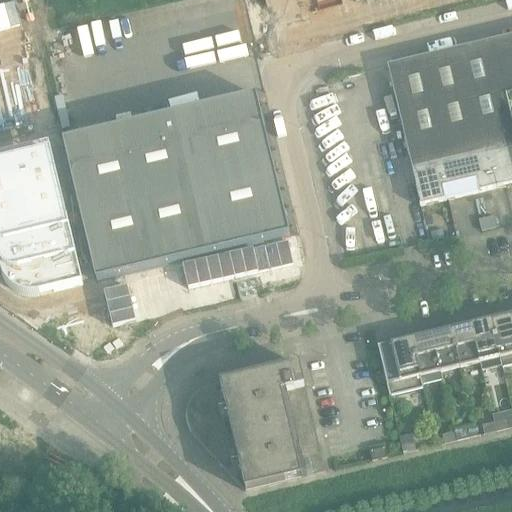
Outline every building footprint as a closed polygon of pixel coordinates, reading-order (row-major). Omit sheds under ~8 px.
[(511,38),(387,68),(420,207),(419,207),(419,208),(511,186),(511,38)] [(63,144),(96,283),(290,238),(256,97),(63,143),(63,144)] [(49,146),(0,157),(0,272),(1,276),(1,277),(2,278),(2,280),(3,281),(4,282),(7,286),(10,290),(15,293),(19,296),(24,297),(29,298),(31,298),(33,298),(35,298),(37,298),(39,297),(83,287),(49,146)] [(478,222),(481,233),(497,230),(494,218),(478,222)] [(511,322),(511,317),(491,322),(501,367),(502,369),(511,366),(511,322)] [(491,322),(471,327),(480,364),(482,372),(501,367),(491,322)] [(471,327),(451,331),(460,369),(480,364),(471,327)] [(451,331),(431,336),(440,374),(460,369),(451,331)] [(431,336),(411,341),(422,386),(442,382),(440,374),(431,336)] [(411,341),(377,349),(389,398),(423,390),(422,386),(411,341)] [(186,416),(186,418),(186,420),(186,423),(186,425),(188,429),(188,430),(189,433),(191,436),(193,438),(246,492),(312,477),(325,474),(299,367),(287,364),(288,369),(221,384),(210,388),(207,388),(205,389),(202,391),(200,392),(197,394),(194,397),(193,398),(191,401),(189,403),(188,405),(188,406),(187,409),(186,411),(186,413),(186,416)] [(505,423),(494,425),(496,434),(507,431),(505,423)] [(494,425),(484,428),(486,436),(496,434),(494,425)] [(455,435),(457,443),(467,441),(465,432),(455,435)] [(455,435),(444,437),(446,446),(457,443),(455,435)] [(412,445),(401,448),(403,456),(414,453),(412,445)] [(385,449),(369,453),(372,463),(387,460),(385,449)]
